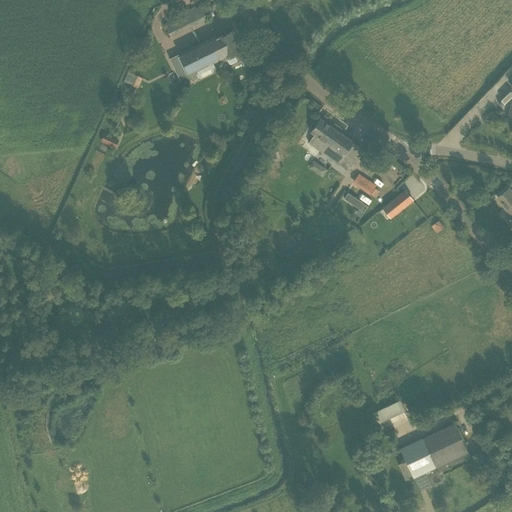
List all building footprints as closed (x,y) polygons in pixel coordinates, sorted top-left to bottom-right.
[(238,59),(235,54),(242,50),(233,30),(217,38),(216,35),(179,54),(189,74),(225,56),(226,58),(227,58),(229,63),(231,64),(237,61),(238,59)] [(125,71),(123,81),(133,83),(135,74),(125,71)] [(309,142),(339,164),(348,170),(363,149),(320,118),(311,132),(314,134),(309,142)] [(109,145),(113,137),(105,133),(101,142),(109,145)] [(314,159),(309,167),(321,176),(327,168),(314,159)] [(376,196),(379,191),(374,187),(376,184),(357,172),(352,180),(376,196)] [(389,203),(397,213),(414,199),(405,189),(389,203)] [(511,226),(511,193),(508,189),(498,197),(511,215),(511,216),(511,218),(511,217),(509,219),(507,221),(511,226)] [(353,192),(349,198),(367,211),(371,206),(353,192)] [(437,231),(443,226),(438,220),(432,226),(437,231)] [(372,410),(376,422),(403,410),(399,399),(372,410)] [(471,457),(455,423),(400,448),(418,486),(423,483),(426,488),(442,480),(438,472),(471,457)]
